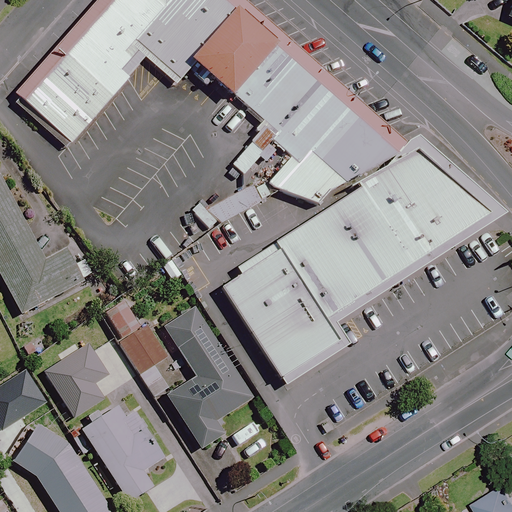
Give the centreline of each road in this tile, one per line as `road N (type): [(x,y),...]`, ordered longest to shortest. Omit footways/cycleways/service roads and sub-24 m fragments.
road 1 (secondary): [(467,405),(302,511)]
road 2 (secondary): [(511,187),(412,65)]
